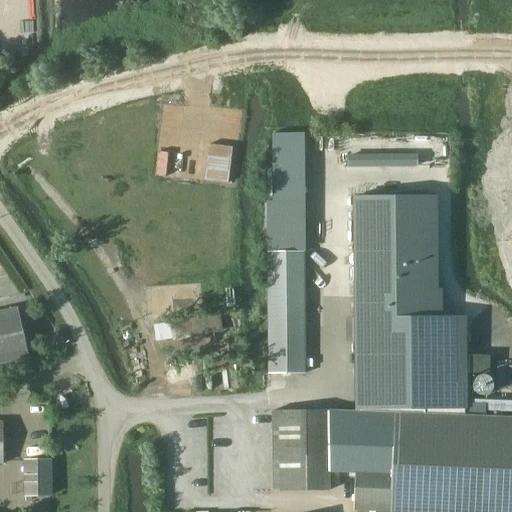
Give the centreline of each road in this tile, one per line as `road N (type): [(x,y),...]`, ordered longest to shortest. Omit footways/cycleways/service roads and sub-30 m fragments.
road 1 (track): [(511,54),(246,54),(149,77),(0,129)]
road 2 (unclassified): [(105,511),(105,395),(69,311),(0,211)]
